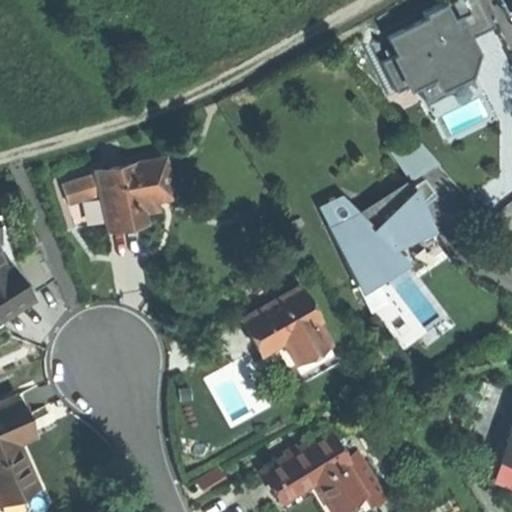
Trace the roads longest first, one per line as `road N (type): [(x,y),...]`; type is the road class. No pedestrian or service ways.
road 1 (track): [(375,0),(211,88),(0,157)]
road 2 (residential): [(179,511),(112,363)]
